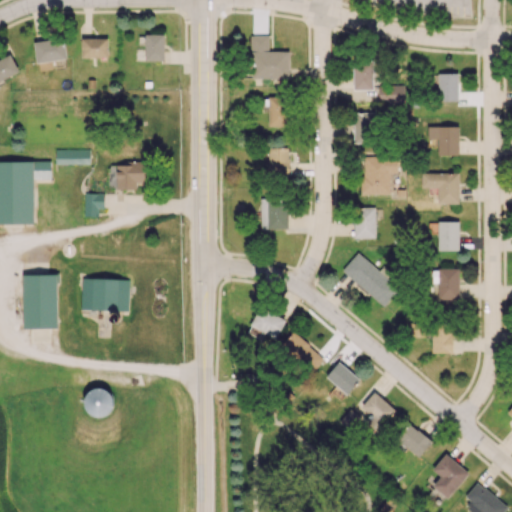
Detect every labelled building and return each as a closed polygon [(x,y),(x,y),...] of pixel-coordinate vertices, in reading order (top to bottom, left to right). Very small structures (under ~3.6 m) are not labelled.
[(163,34),(144,34),(144,60),(163,60),(163,34)] [(288,50),(268,50),(268,36),(250,36),(251,78),(289,77),(288,50)] [(63,37),(33,42),(36,63),(66,58),(63,37)] [(107,38),(81,38),(81,57),(97,57),(97,64),(107,64),(107,38)] [(0,80),(19,71),(10,53),(0,58),(0,80)] [(352,89),(372,90),(372,61),(353,61),(352,89)] [(458,73),(437,72),(437,100),(457,100),(458,73)] [(404,85),(378,84),(378,103),(404,103),(404,85)] [(268,126),(287,126),(287,97),(268,97),(268,126)] [(374,112),(353,112),(353,143),(374,143),(374,112)] [(458,155),(458,125),(427,125),(427,139),(437,139),(437,155),(458,155)] [(268,174),(289,173),(288,147),(267,148),(268,174)] [(89,163),(89,149),(54,149),(54,164),(89,163)] [(361,194),(389,194),(389,173),(396,173),(397,155),(361,155),(361,194)] [(0,223),(33,223),(33,179),(50,178),(50,160),(0,160),(0,223)] [(136,189),(136,184),(146,184),(145,161),(110,162),(111,171),(113,171),(113,189),(136,189)] [(437,203),(459,203),(458,172),(421,173),(421,188),(437,187),(437,203)] [(83,216),(97,216),(97,208),(103,208),(103,194),(84,194),(83,216)] [(287,229),(287,198),(260,198),(260,229),(287,229)] [(355,238),(375,237),(374,206),(354,207),(355,238)] [(437,250),(459,250),(458,220),(437,221),(437,250)] [(382,306),(399,289),(386,277),(390,273),(382,265),(378,271),(358,252),(341,269),(382,306)] [(459,268),(437,267),(437,279),(438,279),(438,299),(458,300),(459,268)] [(56,273),(22,274),(23,328),(57,327),(56,273)] [(80,309),(128,311),(129,279),(81,277),(80,309)] [(250,325),(276,338),(285,320),(259,307),(250,325)] [(432,353),(452,353),(452,326),(432,326),(432,353)] [(323,359),(293,330),(281,342),(312,371),(323,359)] [(325,376),(346,394),(359,379),(338,361),(325,376)] [(110,388),(85,388),(84,414),(110,415),(110,388)] [(360,405),(370,415),(365,420),(376,431),(396,413),(376,391),(360,405)] [(359,416),(349,408),(339,422),(347,428),(352,421),(354,423),(359,416)] [(431,441),(409,423),(396,438),(418,457),(431,441)] [(469,471),(444,453),(432,470),(439,475),(431,486),(448,499),(469,471)] [(502,511),(507,507),(477,482),(464,497),(482,511),(502,511)]
